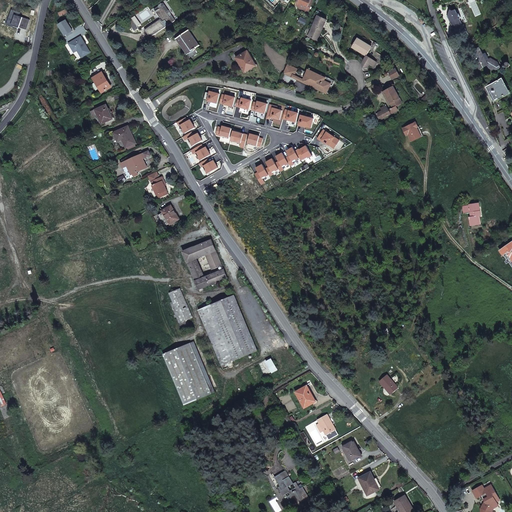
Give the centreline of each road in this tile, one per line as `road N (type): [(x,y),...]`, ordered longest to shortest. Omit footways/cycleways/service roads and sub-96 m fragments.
road 1 (residential): [(443,511),(304,352),(145,107)]
road 2 (residential): [(145,107),(175,87),(216,81),(339,109),(358,103),(351,63)]
road 3 (secondary): [(360,0),(428,58),(466,113)]
road 4 (residential): [(47,0),(28,85),(0,128)]
road 5 (residential): [(145,107),(76,0)]
road 6 (unclassified): [(466,113),(470,97),(429,0)]
